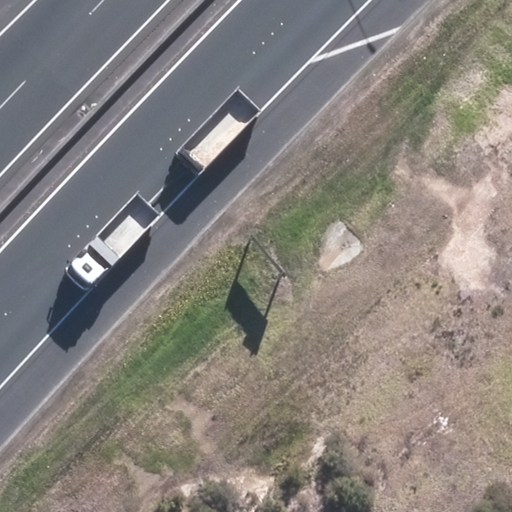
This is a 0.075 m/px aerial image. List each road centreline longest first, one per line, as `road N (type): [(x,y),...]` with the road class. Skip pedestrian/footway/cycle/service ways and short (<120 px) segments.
road 1 (motorway): [(307,0),(0,308)]
road 2 (motorway): [(0,104),(101,0)]
